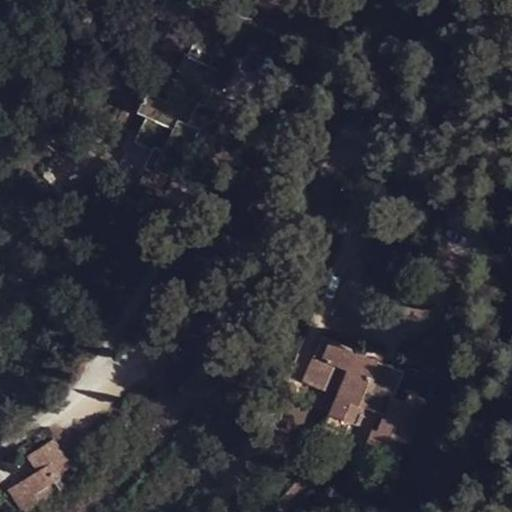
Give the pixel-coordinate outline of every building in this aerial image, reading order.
[(191,95),(205,64),(186,55),(163,98),(147,91),(137,111),(153,120),(144,138),(164,149),(178,119),(191,95)] [(220,74),(205,64),(191,95),(202,101),(206,103),(220,74)] [(202,101),(191,95),(178,119),(190,126),(202,101)] [(190,126),(178,119),(164,149),(156,163),(174,173),(197,129),(190,126)] [(185,343),(200,349),(211,330),(196,322),(185,343)] [(335,395),(365,407),(382,415),(377,430),(373,429),(365,448),(393,460),(401,444),(409,446),(425,401),(408,395),(406,402),(394,397),(403,372),(323,338),(304,380),(335,395)] [(359,423),(365,407),(335,395),(330,410),(359,423)] [(25,478),(41,505),(58,492),(52,483),(66,475),(74,468),(54,437),(28,456),(37,471),(25,478)] [(52,483),(58,492),(71,483),(66,475),(52,483)] [(12,487),(27,511),(41,505),(25,478),(12,487)]
